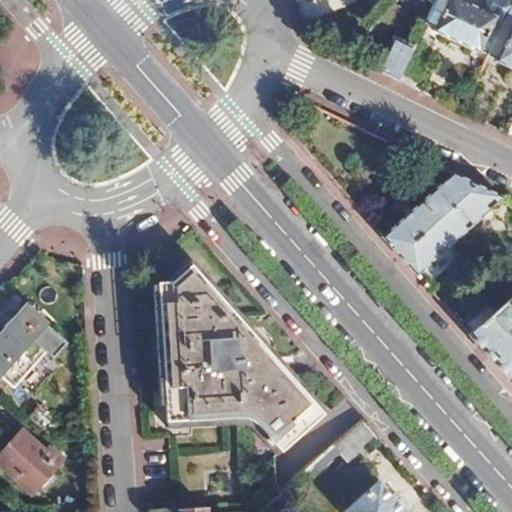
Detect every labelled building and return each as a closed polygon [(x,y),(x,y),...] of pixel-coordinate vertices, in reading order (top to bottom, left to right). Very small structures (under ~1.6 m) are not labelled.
[(435,0),(424,24),(434,29),(433,32),(479,55),(481,52),(495,20),(497,18),(461,0),(435,0)] [(511,9),(510,8),(502,24),(487,55),(495,59),(493,62),(511,70),(511,9)] [(502,24),(495,20),(481,52),(487,55),(502,24)] [(410,51),(394,43),(379,72),(396,80),(410,51)] [(426,58),(410,51),(396,80),(412,88),(426,58)] [(503,198),(453,174),(381,238),(415,276),(503,198)] [(169,278),(156,278),(167,418),(230,414),(238,414),(245,417),(251,420),(258,425),(264,430),(280,448),(322,410),(191,259),(169,278)] [(511,297),(494,313),(468,336),(507,379),(511,374),(511,297)] [(494,313),(484,302),(459,326),(468,336),(494,313)] [(48,321),(30,304),(0,335),(0,374),(16,389),(48,354),(54,359),(68,343),(46,323),(48,321)] [(38,405),(27,418),(48,437),(59,425),(38,405)] [(376,434),(362,418),(336,440),(351,456),(376,434)] [(44,450),(22,430),(0,453),(0,466),(32,495),(64,458),(49,445),(44,450)] [(403,511),(378,483),(345,511),(403,511)]
